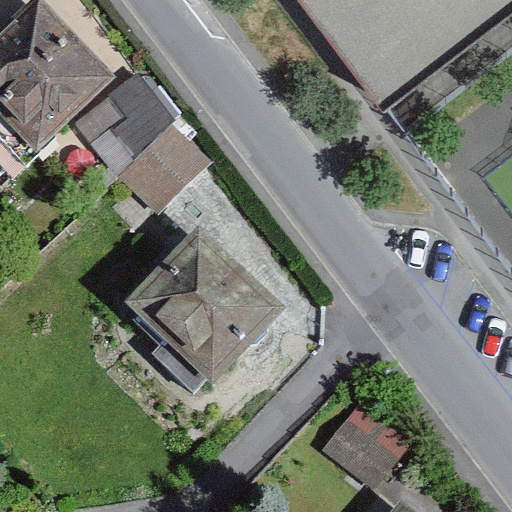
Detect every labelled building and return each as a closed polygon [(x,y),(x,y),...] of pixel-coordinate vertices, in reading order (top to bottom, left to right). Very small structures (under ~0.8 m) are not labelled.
[(511,0),(299,0),(378,104),(511,1),(511,0)] [(103,87),(32,15),(0,45),(0,128),(30,159),(103,87)] [(170,132),(135,85),(81,130),(120,181),(170,132)] [(207,170),(170,132),(120,181),(157,219),(207,170)] [(267,322),(192,250),(130,314),(205,386),(267,322)] [(330,458),(373,494),(413,447),(370,411),(330,458)]
